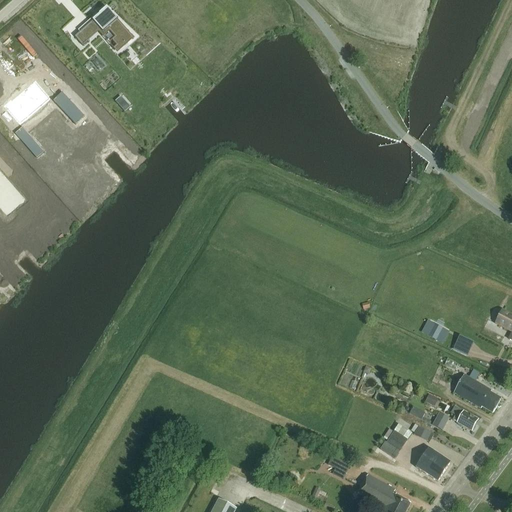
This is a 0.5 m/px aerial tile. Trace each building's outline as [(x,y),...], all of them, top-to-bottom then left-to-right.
[(97,16),(89,23),(97,33),(100,36),(110,28),(116,36),(111,41),(118,50),(126,43),(127,44),(130,40),(131,39),(132,41),(133,39),(117,21),(117,20),(112,14),(112,15),(106,8),(100,13),(97,16)] [(79,33),(73,38),(81,47),(87,42),(79,33)] [(8,101),(6,99),(1,105),(17,122),(44,96),(30,80),(8,101)] [(85,117),(62,93),(53,101),(76,125),(85,117)] [(125,102),(120,106),(125,112),(130,108),(125,102)] [(22,128),(15,134),(37,159),(44,152),(22,128)] [(0,173),(0,206),(8,215),(24,200),(0,173)] [(511,316),(503,312),(497,324),(511,331),(511,334),(509,340),(511,341),(511,316)] [(442,330),(433,325),(427,336),(437,341),(442,330)] [(473,371),(469,378),(475,382),(479,375),(473,371)] [(493,414),(501,399),(491,393),(491,392),(475,382),(469,378),(464,376),(454,394),(481,410),(482,408),(493,414)] [(436,407),(439,401),(430,396),(427,402),(436,407)] [(411,406),(408,415),(421,419),(424,410),(411,406)] [(471,432),(478,420),(464,412),(463,413),(455,408),(451,414),(455,416),(453,421),(457,424),(471,432)] [(439,413),(432,426),(442,431),(449,419),(439,413)] [(395,460),(412,435),(398,426),(386,444),(385,443),(380,450),(395,460)] [(418,427),(414,436),(429,443),(434,435),(418,427)] [(438,483),(450,463),(429,449),(416,468),(438,483)] [(406,511),(410,505),(393,495),(395,491),(368,476),(356,497),(381,511),(406,511)] [(219,500),(213,511),(235,511),(237,509),(219,500)]
